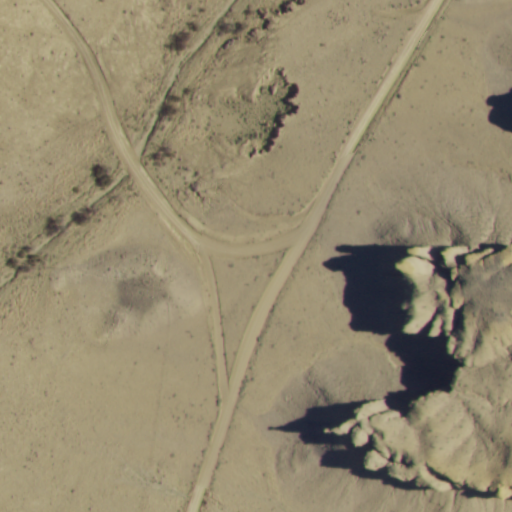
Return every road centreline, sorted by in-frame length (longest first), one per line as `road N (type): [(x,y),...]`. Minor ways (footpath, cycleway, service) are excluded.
road 1 (residential): [(441,0),(267,292),(190,511)]
road 2 (residential): [(44,0),(150,187),(194,243),(253,250),(301,232)]
road 3 (residential): [(194,243),(207,289),(220,419)]
